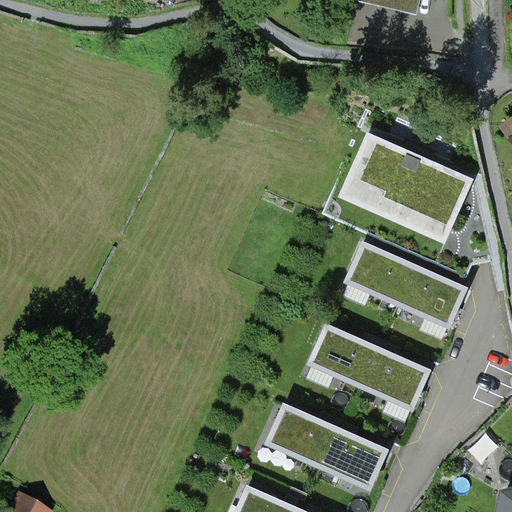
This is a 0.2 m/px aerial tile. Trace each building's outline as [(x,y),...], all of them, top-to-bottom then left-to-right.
[(409,155),(365,136),(335,204),(447,253),(478,185),(430,164),(409,155)] [(361,246),(343,287),(452,334),(470,294),(435,278),(400,263),(361,246)] [(326,332),(309,370),(414,416),(431,378),(382,357),(364,349),(326,332)] [(284,410),(266,450),(372,496),(390,456),(344,436),(327,429),(284,410)] [(248,488),(237,511),(302,511),(283,503),(248,488)] [(499,511),(511,511),(511,488),(507,490),(499,511)] [(41,511),(23,501),(16,511),(41,511)]
